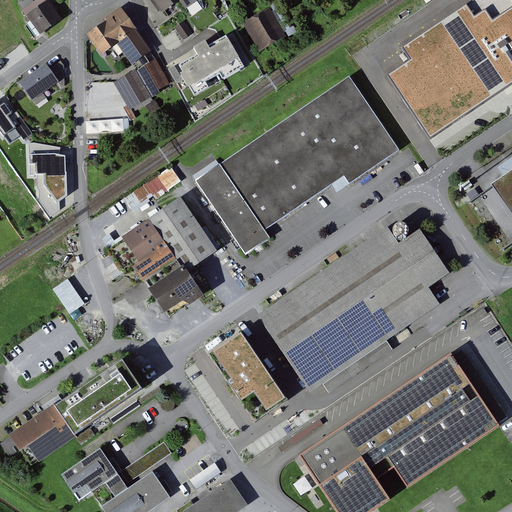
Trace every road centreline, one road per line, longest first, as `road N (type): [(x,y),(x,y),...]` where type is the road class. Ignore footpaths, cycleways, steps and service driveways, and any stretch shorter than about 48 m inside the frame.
road 1 (unclassified): [(170,363),(189,340),(426,182),(492,274),(511,275)]
road 2 (residential): [(105,348),(108,314),(82,212),(76,37)]
road 3 (unclassified): [(295,511),(235,465),(170,363)]
road 4 (unclassified): [(0,418),(105,348)]
